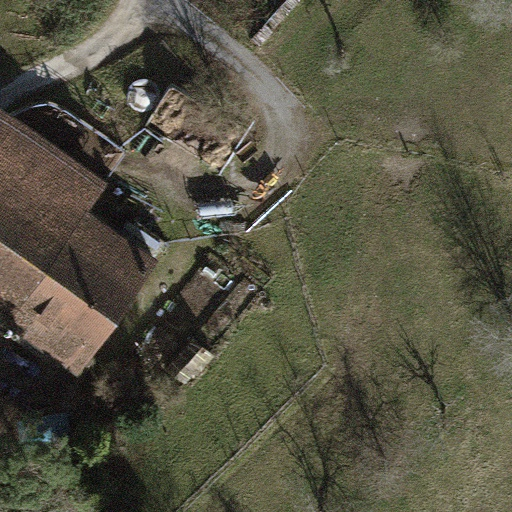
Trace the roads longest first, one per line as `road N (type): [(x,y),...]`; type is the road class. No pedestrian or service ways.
road 1 (track): [(155,0),(258,79),(279,136),(269,170),(233,196),(198,195),(150,167)]
road 2 (track): [(142,0),(105,44),(0,96)]
